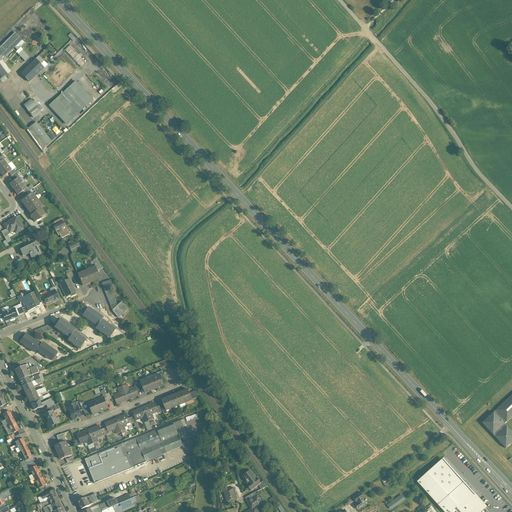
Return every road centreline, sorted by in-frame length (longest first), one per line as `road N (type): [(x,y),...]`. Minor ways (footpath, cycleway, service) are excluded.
road 1 (primary): [(57,0),(511,491)]
road 2 (unclassified): [(511,207),(365,28)]
road 3 (residential): [(38,439),(182,384)]
